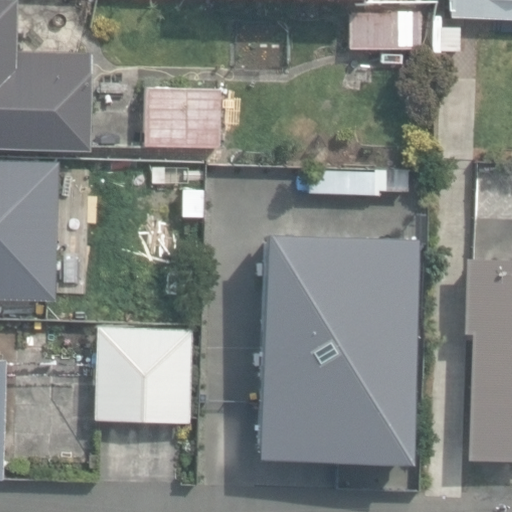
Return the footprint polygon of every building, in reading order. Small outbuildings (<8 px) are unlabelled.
[(0,0),(0,146),(90,149),(93,52),(17,50),(18,0),(0,0)] [(511,0),(448,0),(448,17),(511,19),(511,0)] [(350,45),(419,47),(420,11),(350,9),(350,45)] [(456,52),(457,27),(437,27),(437,52),(456,52)] [(143,144),(219,146),(220,88),(145,87),(143,144)] [(0,296),(11,297),(15,157),(0,156),(0,296)] [(374,170),(374,172),(308,170),(307,193),(378,196),(378,191),(407,192),(408,171),(374,170)] [(414,238),(260,234),(256,403),(255,461),(337,463),(408,465),(414,238)] [(151,309),(188,311),(192,245),(155,243),(151,309)] [(511,245),(511,246),(511,259),(462,257),(459,331),(468,331),(465,458),(511,459),(511,245)] [(23,321),(23,346),(54,345),(53,320),(23,321)] [(195,331),(92,323),(85,422),(188,430),(195,331)]
